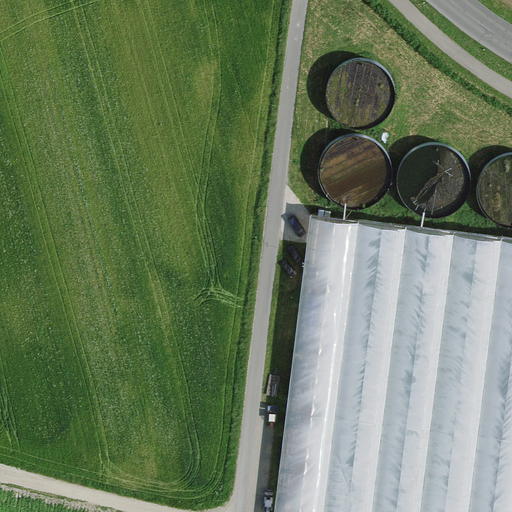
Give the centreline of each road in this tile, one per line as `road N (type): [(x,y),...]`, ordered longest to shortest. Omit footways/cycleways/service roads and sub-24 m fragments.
road 1 (track): [(241,511),(300,0)]
road 2 (track): [(146,511),(0,474)]
road 3 (track): [(400,0),(511,91)]
